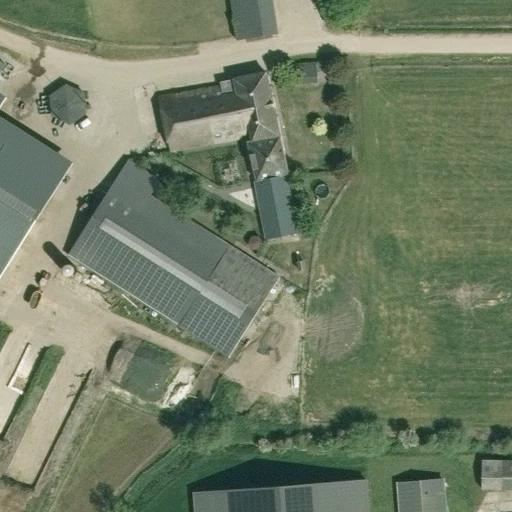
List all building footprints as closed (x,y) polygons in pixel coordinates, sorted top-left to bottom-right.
[(279,33),(275,2),(234,9),(239,39),(279,33)] [(223,82),(223,86),(161,98),(172,151),(249,136),(250,140),(280,136),(268,73),(223,82)] [(87,85),(55,86),(56,116),(88,115),(87,85)] [(0,122),(0,106),(3,102),(0,99),(0,275),(69,166),(0,122)] [(288,175),(280,136),(250,140),(267,240),(298,235),(287,175),(288,175)] [(280,276),(152,195),(162,180),(131,160),(70,255),(230,356),(280,276)] [(0,373),(1,374),(15,330),(0,325),(0,373)] [(485,483),(511,486),(511,471),(487,468),(485,483)] [(445,511),(443,478),(399,481),(401,511),(368,511),(368,499),(366,481),(366,479),(319,483),(193,493),(193,495),(194,511),(445,511)]
